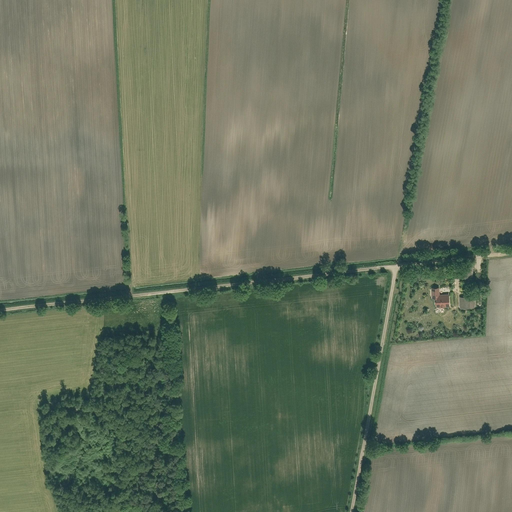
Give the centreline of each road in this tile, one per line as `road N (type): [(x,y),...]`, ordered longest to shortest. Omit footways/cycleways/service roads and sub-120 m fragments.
road 1 (track): [(511,251),(0,308)]
road 2 (unclassified): [(350,511),(395,264)]
